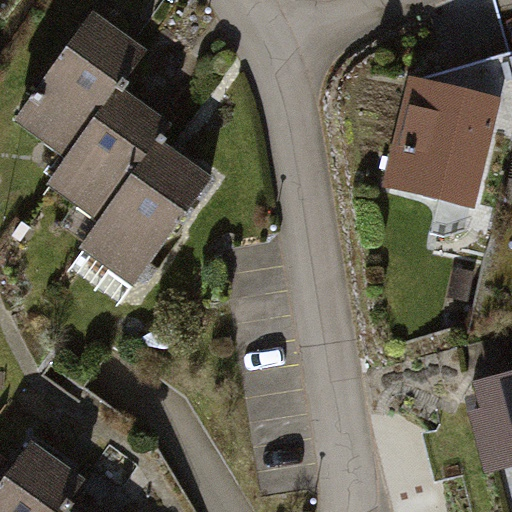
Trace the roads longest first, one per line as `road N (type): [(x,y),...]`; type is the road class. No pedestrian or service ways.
road 1 (residential): [(352,511),(301,149),(278,59)]
road 2 (residential): [(278,59),(391,0)]
